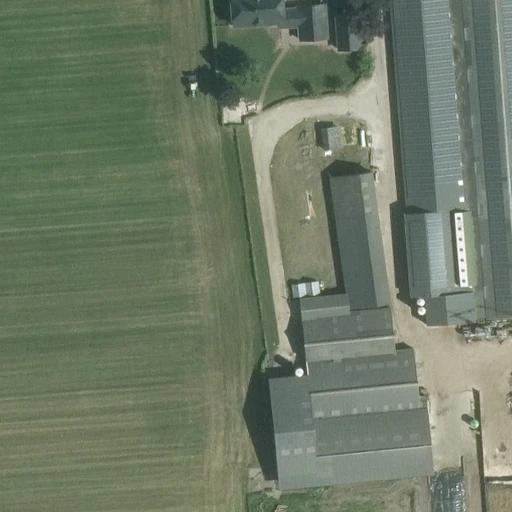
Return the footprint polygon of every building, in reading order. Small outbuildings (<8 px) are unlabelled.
[(230,0),(233,26),(298,21),(300,40),(326,38),(323,4),(297,6),(298,10),(282,11),(280,0),(230,0)] [(511,0),(391,0),(408,213),(465,208),(471,289),(474,316),(511,313),(511,0)] [(361,48),(358,11),(334,13),(337,51),(361,48)] [(320,127),(323,149),(341,147),(339,126),(320,127)] [(389,303),(372,176),(330,182),(345,293),(299,298),(307,374),(267,377),(278,489),(433,474),(426,395),(418,395),(414,348),(395,350),(391,308),(349,312),(349,307),(389,303)] [(442,488),(441,475),(429,476),(430,488),(442,488)] [(480,493),(480,481),(467,481),(467,494),(480,493)]
